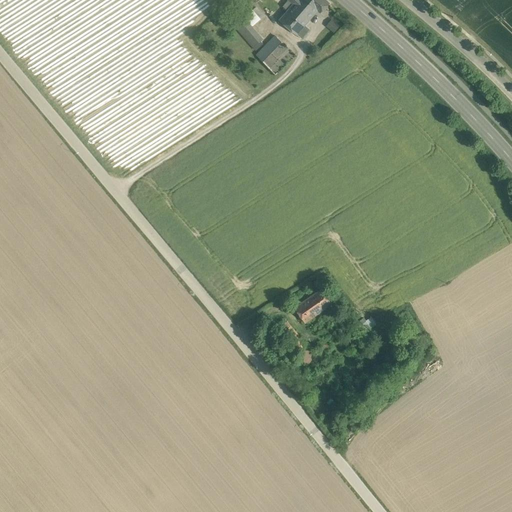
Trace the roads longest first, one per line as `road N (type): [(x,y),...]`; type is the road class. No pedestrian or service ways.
road 1 (unclassified): [(380,511),(0,51)]
road 2 (primary): [(511,160),(347,0)]
road 3 (unclassified): [(408,0),(511,92)]
